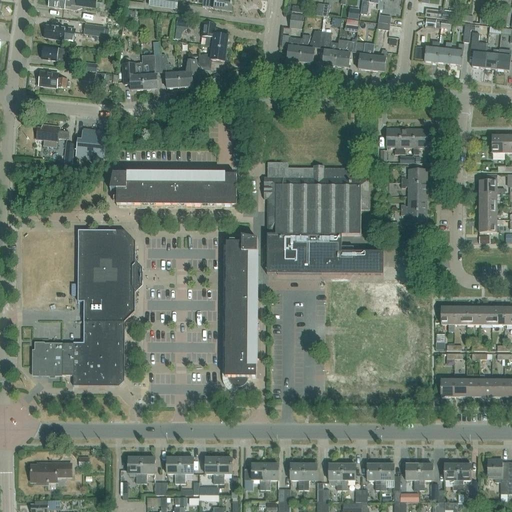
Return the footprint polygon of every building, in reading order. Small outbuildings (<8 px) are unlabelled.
[(50,0),(49,8),(64,10),(65,7),(70,8),(71,6),(95,10),(96,0),(50,0)] [(175,10),(176,0),(150,0),(150,7),(175,10)] [(214,10),(231,12),(232,0),(202,0),(202,7),(214,9),(214,10)] [(368,17),(369,4),(363,3),(361,16),(368,17)] [(319,5),(317,17),(329,19),(330,6),(319,5)] [(511,9),(505,8),(502,27),(509,28),(511,9)] [(443,12),(426,10),(425,18),(442,20),(443,14),(443,12)] [(349,11),(348,19),(358,20),(359,12),(349,11)] [(443,14),(442,20),(447,21),(454,22),(455,13),(443,12),(443,14)] [(302,31),(303,16),(291,15),(290,30),(302,31)] [(99,18),(86,16),(85,24),(98,26),(99,18)] [(379,17),(378,24),(390,25),(391,18),(379,17)] [(493,19),(480,17),(479,25),(492,26),(493,19)] [(176,27),(186,28),(188,20),(178,18),(176,27)] [(333,19),(332,27),(340,28),(341,20),(333,19)] [(347,20),(346,27),(358,29),(359,22),(347,20)] [(425,28),(435,29),(436,21),(426,20),(425,28)] [(205,47),(212,48),(226,50),(227,37),(214,35),(215,25),(202,24),(201,37),(206,39),(205,47)] [(378,24),(377,31),(389,32),(390,26),(378,24)] [(465,25),(463,43),(470,44),(471,32),(472,26),(465,25)] [(105,28),(85,26),(84,36),(103,38),(105,28)] [(46,27),(45,40),(74,43),(75,34),(75,30),(61,29),(60,28),(59,28),(57,27),(56,28),(46,27)] [(302,41),(300,64),(313,65),(315,50),(319,50),(321,34),(316,33),(309,51),(306,50),(307,46),(308,46),(311,38),(303,37),(302,41)] [(338,44),(332,44),(332,41),(330,35),(321,34),(319,50),(325,51),(323,66),(336,68),(337,53),(338,44)] [(471,54),(474,54),(472,68),(485,69),(487,55),(487,45),(478,44),(479,35),(473,34),(471,54)] [(283,37),(282,47),(289,48),(287,62),(300,64),(302,41),(290,39),(290,38),(283,37)] [(338,44),(337,53),(336,68),(348,69),(350,54),(356,54),(357,44),(349,43),(339,42),(338,44)] [(438,50),(439,44),(432,43),(432,50),(425,49),(424,61),(424,63),(437,64),(438,50)] [(371,72),(373,58),(374,46),(357,44),(356,54),(360,55),(358,70),(371,72)] [(451,51),(451,44),(445,44),(445,51),(438,50),(437,64),(449,66),(451,51)] [(451,51),(449,66),(462,67),(463,52),(463,45),(458,45),(458,52),(451,51)] [(41,61),(57,63),(65,64),(66,51),(62,50),(43,48),(41,61)] [(226,50),(212,48),(211,55),(199,56),(198,64),(208,65),(208,60),(224,62),(226,50)] [(424,61),(425,49),(416,48),(415,60),(424,61)] [(493,56),(487,55),(485,69),(498,70),(499,57),(499,51),(493,50),(493,56)] [(499,51),(499,57),(498,70),(509,71),(511,52),(499,51)] [(373,58),(371,72),(385,73),(387,52),(383,52),(379,58),(373,58)] [(165,55),(160,56),(161,74),(166,74),(166,75),(167,90),(180,89),(179,75),(173,75),(172,66),(169,66),(165,55)] [(156,74),(161,74),(160,56),(154,56),(153,62),(142,63),(142,64),(144,91),(157,90),(156,76),(156,74)] [(197,71),(196,61),(188,62),(186,72),(186,74),(179,75),(180,89),(193,88),(192,77),(198,76),(197,71)] [(96,74),(96,73),(97,65),(82,64),(81,72),(96,74)] [(124,86),(131,86),(131,92),(144,91),(142,64),(123,66),(124,79),(124,86)] [(39,87),(56,90),(57,88),(66,89),(67,80),(58,79),(58,75),(41,72),(39,87)] [(211,78),(215,84),(223,78),(220,72),(211,78)] [(96,74),(94,84),(104,85),(105,75),(96,74)] [(93,83),(94,76),(82,75),(81,82),(93,83)] [(205,87),(210,81),(206,77),(200,82),(205,87)] [(69,133),(59,132),(59,128),(42,126),(42,130),(38,129),(36,141),(44,142),(44,147),(43,147),(43,148),(57,149),(56,149),(57,143),(58,140),(68,141),(69,133)] [(404,150),(414,150),(414,131),(400,132),(401,158),(406,158),(406,153),(404,153),(404,150)] [(414,150),(414,157),(420,157),(420,153),(418,153),(418,150),(428,150),(428,131),(414,131),(414,150)] [(401,158),(400,132),(387,132),(387,150),(397,150),(397,153),(395,153),(395,158),(401,158)] [(77,149),(77,163),(94,164),(94,160),(105,160),(106,140),(94,140),(94,136),(82,135),(81,149),(77,149)] [(492,155),(505,155),(505,137),(492,137),(492,155)] [(64,163),(64,164),(66,164),(72,165),(74,145),(66,144),(64,163)] [(350,179),(350,176),(350,169),(319,170),(313,170),(288,170),(288,164),(269,164),(267,164),(267,179),(264,179),(263,201),(267,201),(267,242),(267,276),(383,276),(384,256),(384,253),(380,253),(372,253),(353,253),(353,248),(342,248),(342,237),(361,237),(361,211),(370,211),(370,179),(350,179)] [(427,185),(427,172),(408,171),(408,181),(405,181),(405,179),(401,179),(401,185),(427,185)] [(117,206),(237,207),(237,176),(113,175),(110,191),(111,191),(117,191),(117,206)] [(505,190),(497,190),(497,183),(482,183),(480,183),(480,196),(497,196),(505,196),(505,190)] [(427,185),(401,185),(401,190),(404,190),(404,189),(408,189),(407,198),(427,199),(427,185)] [(497,196),(480,196),(480,209),(497,208),(497,196)] [(427,199),(407,198),(407,210),(404,210),(404,207),(400,207),(400,212),(427,212),(427,199)] [(497,208),(480,209),(480,221),(497,221),(497,208)] [(427,212),(400,212),(400,217),(404,217),(404,215),(407,215),(407,226),(426,226),(427,212)] [(497,221),(480,221),(480,234),(497,234),(497,221)] [(78,242),(78,260),(135,260),(135,242),(125,232),(78,232),(78,242)] [(225,378),(228,378),(228,379),(228,381),(229,381),(229,382),(229,383),(230,384),(230,385),(231,385),(231,386),(232,387),(233,387),(234,388),(235,388),(236,388),(238,388),(239,388),(240,388),(241,388),(242,388),(243,387),(244,387),(244,386),(245,385),(246,384),(247,383),(247,382),(248,381),(248,380),(248,379),(256,379),(257,291),(257,240),(241,237),(241,238),(242,238),(242,244),(226,244),(225,378)] [(135,265),(135,260),(78,260),(78,293),(135,294),(135,290),(134,290),(132,288),(132,267),(134,265),(135,265)] [(334,337),(336,376),(357,375),(357,362),(380,361),(380,377),(413,376),(412,359),(406,359),(405,350),(416,349),(414,315),(384,317),(384,320),(361,321),(359,291),(349,292),(349,279),(333,280),(334,305),(332,305),(333,332),(339,332),(339,337),(334,337)] [(84,325),(124,325),(124,323),(135,313),(135,294),(78,293),(78,302),(84,303),(84,323),(84,325)] [(454,309),(442,309),(442,326),(454,326),(454,309)] [(467,327),(467,309),(454,309),(454,326),(467,327)] [(480,326),(480,309),(467,309),(467,327),(480,326)] [(492,327),(492,309),(480,309),(480,326),(492,327)] [(505,327),(506,309),(492,309),(492,327),(505,327)] [(84,325),(83,345),(73,345),(73,377),(73,387),(119,387),(124,382),(124,352),(124,327),(124,325),(84,325)] [(55,376),(62,376),(62,345),(36,345),(35,354),(33,354),(33,368),(35,368),(35,377),(49,377),(55,378),(55,376)] [(62,345),(62,376),(73,377),(73,345),(62,345)] [(492,381),(484,381),(484,376),(479,376),(479,381),(480,381),(480,398),(492,399),(492,381)] [(328,392),(329,405),(367,405),(366,395),(376,394),(377,405),(425,404),(424,393),(419,393),(419,386),(377,387),(377,380),(364,380),(364,386),(334,386),(334,392),(328,392)] [(454,398),(453,381),(441,381),(441,398),(454,398)] [(467,381),(453,381),(454,398),(467,398),(467,381)] [(467,398),(480,398),(480,381),(479,381),(467,381),(467,398)] [(504,381),(492,381),(492,399),(504,399),(504,381)] [(141,459),(129,459),(129,476),(136,476),(136,485),(141,485),(141,459)] [(155,459),(141,459),(141,485),(147,485),(147,476),(155,476),(155,459)] [(174,485),(179,485),(180,460),(168,460),(167,476),(174,476),(174,485)] [(193,460),(180,460),(179,485),(185,485),(185,476),(193,476),(193,460)] [(218,486),(218,460),(206,460),(206,476),(213,476),(213,486),(218,486)] [(231,460),(218,460),(218,486),(224,486),(224,476),(231,476),(231,460)] [(501,495),(508,495),(507,464),(502,464),(502,461),(488,461),(488,479),(494,479),(494,483),(501,483),(501,495)] [(57,478),(72,478),(72,465),(38,465),(38,467),(31,467),(31,484),(37,484),(37,486),(49,487),(49,484),(57,484),(57,478)] [(260,492),(264,492),(264,466),(251,466),(251,470),(244,470),(245,482),(253,482),(260,482),(260,492)] [(278,466),(264,466),(264,492),(270,492),(270,482),(278,482),(278,466)] [(298,492),(303,492),(303,466),(290,466),(290,482),(298,482),(298,492)] [(316,466),(303,466),(303,492),(308,492),(308,482),(316,482),(316,466)] [(329,466),(329,482),(329,485),(331,487),(337,487),(337,492),(341,492),(341,466),(329,466)] [(355,466),(341,466),(341,492),(347,492),(347,482),(355,482),(355,466)] [(375,492),(380,492),(380,466),(367,466),(367,482),(375,482),(375,492)] [(394,466),(380,466),(380,492),(386,492),(386,482),(394,482),(394,466)] [(419,492),(418,466),(406,466),(406,482),(414,482),(414,492),(419,492)] [(432,466),(418,466),(419,492),(424,492),(424,482),(432,482),(432,466)] [(452,492),(457,492),(457,466),(444,466),(444,482),(452,482),(452,492)] [(470,466),(457,466),(457,492),(463,492),(463,482),(470,482),(470,466)] [(47,511),(48,511),(60,511),(60,502),(37,502),(37,506),(31,506),(31,511),(47,511)]
